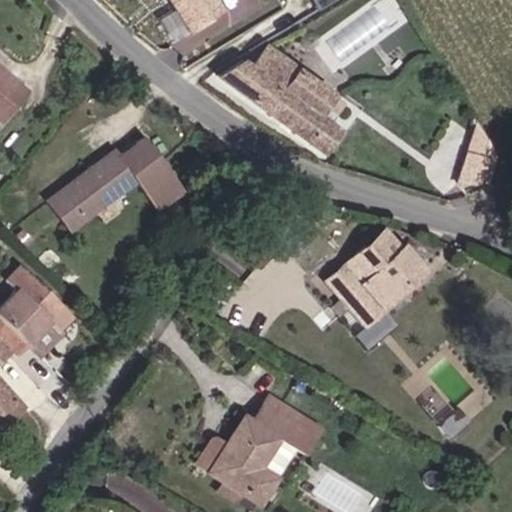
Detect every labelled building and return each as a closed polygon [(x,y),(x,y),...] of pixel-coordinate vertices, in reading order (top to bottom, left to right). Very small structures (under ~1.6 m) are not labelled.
[(165,0),(186,33),(208,19),(200,8),(211,1),(210,0),(165,0)] [(328,0),(310,0),(315,8),(328,0)] [(319,118),(332,101),(266,51),(252,66),(242,60),(216,76),(320,152),(337,132),(319,118)] [(0,125),(26,97),(0,73),(0,125)] [(113,157),(44,201),(63,232),(133,188),(145,208),(172,191),(143,146),(117,163),(113,157)] [(172,191),(145,208),(152,219),(178,202),(172,191)] [(255,258),(274,239),(253,219),(235,239),(255,258)] [(357,322),(415,271),(395,251),(390,253),(372,234),(318,281),(357,322)] [(18,259),(5,272),(14,282),(0,296),(0,337),(12,350),(48,316),(57,326),(70,314),(18,259)] [(0,416),(17,400),(0,381),(0,416)] [(260,464),(278,434),(297,446),(305,451),(317,431),(300,420),(304,414),(269,392),(252,418),(244,414),(226,441),(210,466),(209,468),(262,500),(278,475),(260,464)] [(278,475),(297,446),(278,434),(260,464),(278,475)] [(210,466),(226,441),(220,437),(210,436),(196,458),(210,466)]
